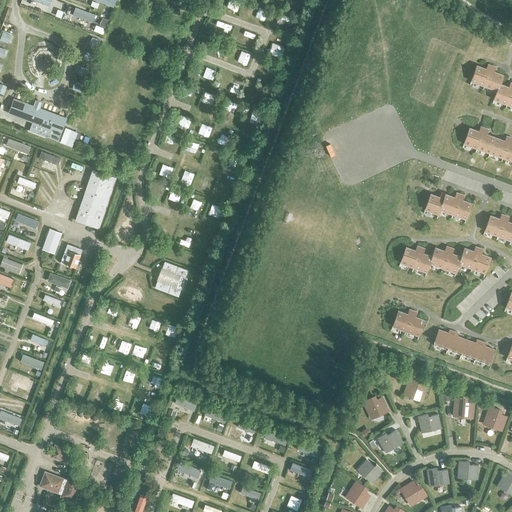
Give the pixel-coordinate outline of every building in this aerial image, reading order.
[(66,4),(56,0),(48,0),(48,3),(64,10),(66,4)] [(97,14),(80,9),(78,14),(95,20),(97,14)] [(2,32),(0,37),(0,40),(7,43),(10,40),(11,34),(2,32)] [(100,40),(92,37),(90,41),(89,46),(97,49),(100,40)] [(95,54),(86,51),(84,55),(83,60),(91,63),(95,54)] [(484,86),(491,66),(487,64),(486,69),(476,65),(470,81),(484,86)] [(89,69),(81,66),(78,70),(77,75),(86,78),(89,69)] [(499,84),(503,75),(493,72),(495,67),(491,66),(484,86),(496,91),(497,91),(499,84)] [(80,93),(83,84),(75,81),(73,85),(72,90),(80,93)] [(506,104),(511,88),(511,83),(510,83),(508,87),(499,84),(497,91),(496,91),(493,100),(506,104)] [(74,108),(78,99),(70,96),(67,100),(66,105),(74,108)] [(29,130),(58,141),(66,118),(13,98),(7,113),(32,122),(29,130)] [(476,148),(484,128),(480,127),(478,131),(469,128),(463,144),(476,148)] [(60,142),(72,147),(77,132),(65,128),(60,142)] [(489,153),(495,137),(486,134),(487,129),(484,128),(476,148),(489,153)] [(5,136),(0,152),(6,154),(8,147),(11,148),(13,139),(5,136)] [(502,158),(509,137),(506,136),(504,141),(495,137),(489,153),(502,158)] [(511,143),(511,141),(511,138),(509,137),(502,158),(511,161),(511,143)] [(71,161),(66,174),(72,176),(76,163),(71,161)] [(75,221),(99,229),(116,178),(92,170),(75,221)] [(17,182),(34,189),(36,183),(19,177),(17,182)] [(439,210),(445,194),(441,193),(440,197),(430,194),(424,209),(438,214),(440,210),(439,210)] [(452,214),(460,194),(456,193),(454,197),(445,194),(439,210),(440,210),(452,214)] [(460,194),(452,214),(466,219),(471,204),(462,200),(463,195),(460,194)] [(0,215),(7,219),(10,212),(0,208),(0,215)] [(497,236),(505,215),(501,214),(499,219),(490,215),(484,231),(497,236)] [(511,235),(511,223),(507,221),(508,217),(505,215),(497,236),(510,241),(511,236),(511,235),(511,236),(511,235)] [(42,249),(54,253),(62,233),(49,229),(42,249)] [(31,243),(9,234),(6,242),(28,250),(31,243)] [(60,262),(75,268),(82,249),(67,244),(60,262)] [(413,267),(420,247),(417,246),(415,250),(405,247),(400,263),(413,267)] [(442,268),(450,248),(446,246),(444,251),(435,247),(431,256),(432,257),(429,263),(442,268)] [(432,257),(431,256),(422,253),(424,248),(420,247),(413,267),(426,272),(429,263),(432,257)] [(471,268),(479,248),(475,247),(473,251),(464,248),(460,257),(461,257),(458,264),(459,264),(471,268)] [(461,257),(460,257),(451,254),(453,249),(450,248),(442,268),(455,273),(459,264),(458,264),(461,257)] [(479,248),(471,268),(484,273),(490,257),(481,254),(482,249),(479,248)] [(19,273),(23,264),(3,257),(0,263),(0,265),(5,268),(4,271),(8,273),(9,269),(19,273)] [(181,289),(183,290),(187,278),(185,278),(188,270),(164,261),(155,288),(178,296),(181,289)] [(47,281),(68,289),(71,280),(50,272),(47,281)] [(0,283),(11,288),(14,279),(0,273),(0,283)] [(114,300),(126,286),(122,282),(110,295),(114,300)] [(136,305),(143,288),(137,285),(130,302),(136,305)] [(61,303),(63,297),(47,291),(45,297),(54,300),(53,302),(57,304),(58,302),(61,303)] [(40,311),(55,318),(58,313),(42,306),(40,311)] [(405,331),(413,311),(409,309),(407,314),(398,311),(392,326),(405,331)] [(413,311),(405,331),(418,336),(424,320),(414,317),(416,312),(413,311)] [(30,325),(49,333),(51,327),(32,319),(30,325)] [(447,350),(453,332),(449,330),(448,333),(438,329),(433,345),(447,350)] [(460,355),(466,339),(457,336),(458,333),(453,332),(447,350),(460,355)] [(45,346),(48,340),(32,333),(30,339),(39,344),(39,345),(41,346),(42,345),(45,346)] [(474,360),(481,341),(476,340),(475,343),(466,339),(460,355),(474,360)] [(481,341),(474,360),(488,365),(494,350),(484,346),(485,343),(481,341)] [(41,368),(44,361),(27,355),(25,361),(34,365),(34,366),(37,368),(37,366),(41,368)] [(30,388),(33,382),(12,373),(9,380),(19,383),(18,385),(22,386),(23,385),(30,388)] [(404,394),(421,400),(426,387),(414,383),(416,379),(410,377),(404,394)] [(381,398),(374,401),(372,398),(363,402),(371,418),(387,410),(381,398)] [(453,416),(471,418),(473,403),(461,402),(461,398),(455,398),(453,416)] [(483,424),(501,430),(505,417),(497,414),(499,410),(490,407),(483,424)] [(0,415),(0,417),(20,425),(22,418),(2,411),(0,415)] [(437,414),(427,417),(426,414),(417,416),(421,433),(441,428),(437,414)] [(386,453),(402,442),(395,430),(386,436),(384,433),(377,438),(386,453)] [(50,457),(67,463),(72,451),(55,444),(50,457)] [(0,458),(6,461),(8,455),(0,451),(0,458)] [(376,464),(374,467),(366,459),(357,470),(371,483),(383,471),(376,464)] [(457,478),(477,479),(478,465),(467,464),(467,461),(458,461),(457,478)] [(446,469),(436,471),(435,468),(426,469),(429,486),(449,483),(446,469)] [(496,486),(511,495),(511,478),(511,477),(511,475),(505,471),(496,486)] [(67,476),(66,479),(45,472),(39,486),(58,493),(60,494),(59,496),(75,502),(82,482),(67,476)] [(109,487),(118,490),(122,480),(113,477),(109,487)] [(122,481),(118,492),(115,490),(113,494),(119,496),(121,492),(123,493),(125,487),(124,487),(125,484),(124,483),(125,482),(122,481)] [(346,497),(361,507),(369,495),(359,489),(361,485),(356,482),(346,497)] [(423,490),(419,492),(413,482),(401,489),(410,505),(426,495),(423,490)]
